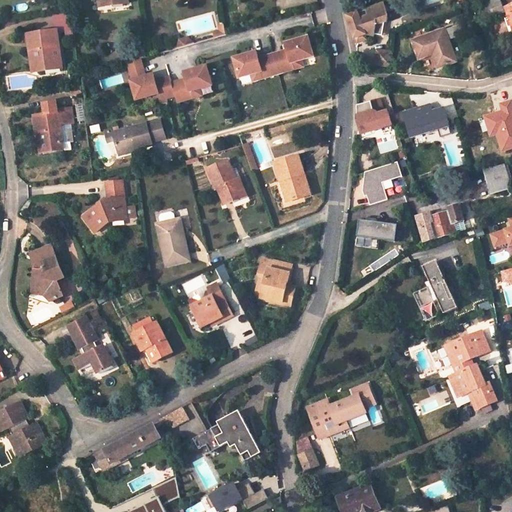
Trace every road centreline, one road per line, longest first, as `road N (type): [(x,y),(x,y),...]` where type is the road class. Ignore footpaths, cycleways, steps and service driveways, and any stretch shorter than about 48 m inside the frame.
road 1 (residential): [(8,326),(56,381),(90,443),(309,330)]
road 2 (residential): [(345,76),(324,285),(309,330)]
road 3 (residential): [(309,330),(281,420),(293,511)]
road 4 (residential): [(345,76),(466,88),(511,77)]
road 5 (residential): [(5,268),(12,166),(0,115)]
